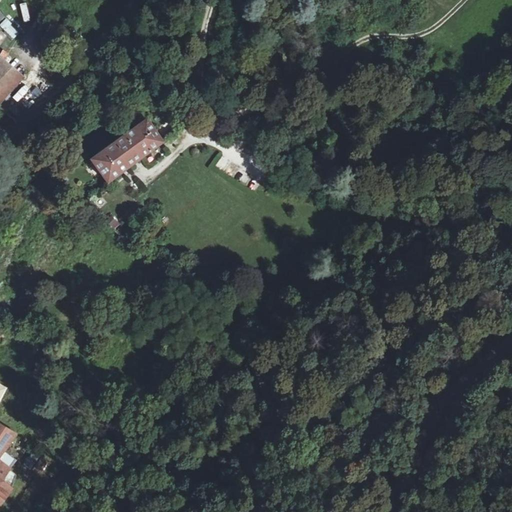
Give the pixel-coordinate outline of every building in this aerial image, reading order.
[(8,18),(0,23),(11,40),(18,36),(8,18)] [(0,99),(23,76),(6,62),(0,58),(0,99)] [(26,93),(33,85),(23,76),(0,99),(0,108),(17,121),(39,102),(40,101),(37,98),(35,101),(26,93)] [(37,98),(40,101),(46,95),(33,85),(26,93),(35,101),(37,98)] [(310,120),(321,128),(336,108),(328,102),(321,105),(310,120)] [(108,181),(171,136),(167,131),(160,137),(147,120),(91,159),(108,181)] [(171,136),(181,129),(177,124),(167,131),(171,136)] [(109,216),(105,223),(115,230),(119,222),(109,216)] [(5,480),(13,469),(20,460),(5,449),(16,433),(0,422),(0,500),(2,502),(15,486),(5,480)] [(23,465),(30,470),(39,458),(32,452),(23,465)] [(19,474),(13,469),(5,480),(15,486),(19,474)]
